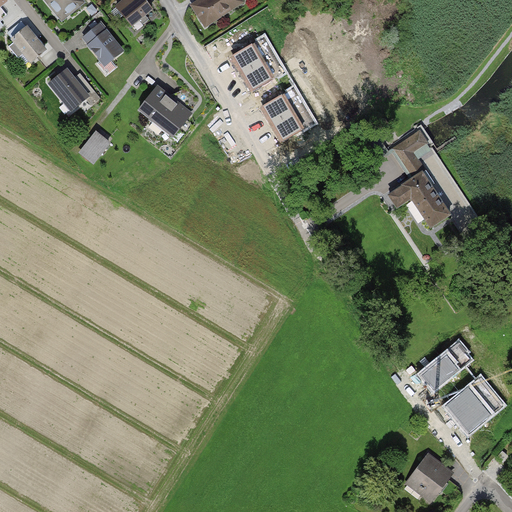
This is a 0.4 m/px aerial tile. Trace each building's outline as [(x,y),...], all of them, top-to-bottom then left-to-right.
[(46,0),(57,12),(60,9),(65,16),(82,3),(79,0),(46,0)] [(152,10),(144,0),(126,0),(116,8),(131,26),(152,10)] [(200,0),(192,6),(206,28),(247,1),(246,0),(200,0)] [(109,32),(101,23),(88,33),(90,35),(84,40),(106,65),(122,52),(107,34),(109,32)] [(45,51),(27,29),(16,38),(11,32),(8,35),(15,43),(9,47),(18,59),(24,55),(30,63),(45,51)] [(273,80),(253,44),(232,56),(252,91),(273,80)] [(88,97),(67,71),(50,85),(65,103),(68,101),(75,108),(88,97)] [(174,102),(158,89),(140,111),(150,120),(153,116),(173,133),(177,129),(179,131),(191,117),(187,113),(198,101),(184,90),(174,102)] [(98,100),(94,95),(88,100),(92,105),(98,100)] [(303,130),(283,95),(262,107),(282,142),(303,130)] [(389,125),(385,119),(372,128),(376,133),(389,125)] [(111,143),(96,131),(79,154),(94,165),(111,143)] [(428,145),(420,132),(393,150),(413,180),(393,193),(401,207),(412,200),(431,228),(450,216),(431,187),(435,184),(414,154),(428,145)] [(386,149),(380,139),(366,149),(375,162),(391,152),(388,148),(386,149)] [(421,374),(435,391),(473,360),(459,343),(421,374)] [(481,379),(446,407),(468,435),(504,406),(481,379)] [(454,473),(426,453),(405,483),(434,503),(454,473)]
